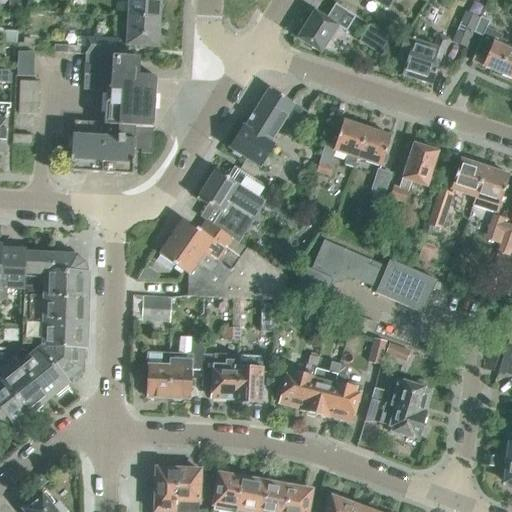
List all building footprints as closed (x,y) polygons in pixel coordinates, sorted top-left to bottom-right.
[(18,16),(18,0),(10,0),(9,16),(18,16)] [(128,0),(127,16),(159,18),(160,0),(128,0)] [(372,0),(386,8),(391,0),(372,0)] [(313,10),(295,38),(319,53),(336,26),(345,31),(355,15),(335,3),(325,18),(313,10)] [(465,47),(478,18),(466,12),(453,41),(465,47)] [(158,46),(159,18),(127,16),(126,45),(158,46)] [(480,17),(473,32),(482,36),(486,28),(489,21),(480,17)] [(358,43),(392,64),(397,44),(368,26),(358,43)] [(482,36),(476,50),(471,60),(511,78),(511,49),(506,47),(507,45),(499,42),(502,35),(486,28),(482,36)] [(17,32),(2,31),(2,40),(17,41),(17,32)] [(410,40),(402,38),(393,65),(403,68),(400,76),(430,86),(439,59),(448,40),(439,35),(433,48),(413,41),(413,39),(410,39),(410,40)] [(54,52),(84,53),(120,55),(121,40),(85,37),(85,47),(55,45),(54,52)] [(33,52),(34,44),(18,43),(17,51),(33,52)] [(16,76),(31,77),(33,53),(17,52),(16,76)] [(84,75),(83,90),(106,92),(104,124),(153,127),(156,79),(156,77),(138,76),(139,67),(140,58),(120,57),(120,55),(84,53),(84,56),(85,56),(84,66),(83,75),(84,75)] [(0,83),(11,84),(11,75),(8,71),(0,70),(0,83)] [(38,105),(39,82),(19,81),(18,104),(38,105)] [(293,103),(268,87),(243,125),(241,124),(227,146),(232,149),(232,153),(239,158),(242,155),(258,166),(273,143),(269,141),(281,123),(292,107),(291,106),(293,103)] [(6,109),(9,110),(10,101),(0,100),(0,152),(3,153),(6,109)] [(367,128),(343,120),(336,139),(333,138),(330,146),(325,145),(316,173),(329,177),(332,167),(329,166),(333,152),(346,157),(343,165),(354,168),(356,160),(367,128)] [(69,170),(101,172),(104,124),(74,122),(73,133),(55,132),(54,148),(71,149),(69,170)] [(151,154),(153,127),(104,124),(101,172),(132,174),(133,148),(140,149),(140,154),(151,154)] [(367,128),(356,160),(380,168),(390,135),(367,128)] [(13,135),(12,145),(32,146),(32,144),(32,136),(13,135)] [(437,151),(411,142),(400,177),(401,177),(400,180),(401,180),(425,188),(427,182),(430,182),(433,173),(431,171),(437,151)] [(449,189),(473,197),(484,166),(459,158),(449,189)] [(508,174),(484,166),(473,197),(474,197),(471,205),(495,212),(498,205),(508,174)] [(385,195),(392,174),(377,169),(370,190),(373,191),(371,199),(381,202),(383,195),(385,195)] [(252,178),(244,191),(236,187),(237,185),(214,171),(214,170),(213,170),(195,198),(196,199),(220,214),(211,226),(238,244),(272,191),(267,187),(252,178)] [(408,191),(399,188),(393,186),(389,199),(404,204),(408,191)] [(442,230),(454,194),(439,189),(426,225),(442,230)] [(504,222),(505,218),(492,214),(484,240),(499,245),(504,222)] [(181,275),(183,272),(188,276),(187,297),(261,300),(273,301),(273,300),(289,278),(246,249),(238,244),(211,226),(206,221),(199,231),(183,220),(158,255),(175,267),(173,269),(181,275)] [(511,225),(504,222),(499,245),(497,253),(509,257),(511,245),(511,225)] [(304,266),(291,295),(320,308),(332,281),(335,282),(345,278),(346,275),(377,288),(375,293),(422,313),(437,280),(389,260),(386,267),(324,240),(311,269),(304,266)] [(418,258),(428,261),(434,246),(423,242),(418,258)] [(0,301),(6,302),(7,291),(20,291),(20,287),(21,271),(22,254),(25,254),(25,247),(9,247),(9,250),(0,249),(0,301)] [(25,254),(22,254),(21,271),(85,274),(85,272),(87,272),(84,261),(77,254),(66,254),(66,255),(50,255),(50,253),(37,253),(37,255),(25,254)] [(278,265),(276,269),(284,274),(290,265),(286,261),(278,265)] [(143,268),(137,280),(156,280),(159,276),(148,269),(143,268)] [(87,274),(85,274),(21,271),(20,287),(20,291),(23,291),(23,295),(34,296),(39,296),(86,298),(87,274)] [(29,305),(28,319),(38,320),(85,322),(86,298),(39,296),(34,296),(23,295),(23,304),(19,304),(18,316),(26,317),(26,304),(29,305)] [(169,323),(171,299),(143,298),(141,321),(169,323)] [(261,300),(259,332),(272,333),(273,301),(261,300)] [(38,320),(28,319),(23,319),(22,344),(84,346),(85,322),(38,320)] [(222,340),(231,341),(232,328),(223,328),(222,340)] [(240,341),(240,329),(232,328),(231,341),(240,341)] [(18,342),(18,330),(3,329),(3,341),(18,342)] [(179,360),(170,360),(168,397),(190,398),(191,371),(202,371),(203,355),(204,339),(192,338),(191,354),(179,354),(179,360)] [(380,366),(386,342),(373,339),(367,362),(380,366)] [(404,350),(390,345),(386,354),(401,360),(404,350)] [(498,371),(510,375),(511,370),(511,346),(507,345),(498,371)] [(19,358),(19,350),(9,349),(8,357),(19,358)] [(68,385),(64,379),(38,350),(19,365),(47,398),(53,393),(55,396),(68,385)] [(72,376),(82,368),(82,351),(38,350),(64,379),(70,374),(72,376)] [(160,353),(148,353),(146,396),(168,397),(170,360),(160,359),(160,353)] [(212,397),(236,398),(238,361),(226,360),(226,365),(214,364),(214,356),(203,355),(202,371),(201,385),(213,386),(212,397)] [(302,410),(303,410),(312,376),(313,376),(314,372),(315,368),(316,368),(318,359),(309,356),(307,366),(306,366),(304,374),(288,370),(280,401),(303,407),(302,410)] [(236,400),(260,401),(262,362),(238,361),(236,398),(236,400)] [(313,376),(312,376),(303,410),(305,411),(307,414),(313,416),(316,414),(326,416),(334,384),(335,381),(336,378),(339,365),(331,363),(327,375),(314,372),(313,376)] [(328,413),(345,417),(351,419),(359,388),(355,387),(355,384),(348,382),(347,385),(344,384),(346,376),(345,376),(347,366),(339,364),(339,365),(336,378),(335,381),(326,416),(327,417),(328,413)] [(40,404),(47,398),(19,365),(1,381),(3,384),(28,413),(31,416),(43,407),(40,404)] [(373,389),(370,399),(390,406),(391,404),(426,414),(427,414),(423,413),(426,404),(429,402),(431,395),(429,392),(429,391),(412,385),(411,382),(404,380),(402,382),(398,381),(394,395),(373,389)] [(16,423),(28,413),(3,384),(0,385),(0,417),(0,418),(5,414),(11,422),(14,420),(16,423)] [(364,417),(364,418),(376,422),(389,426),(388,429),(390,429),(392,433),(397,435),(401,433),(419,438),(420,435),(424,434),(425,428),(423,425),(426,417),(426,414),(391,404),(390,406),(370,399),(364,417)] [(495,466),(496,456),(486,455),(485,465),(495,466)] [(199,511),(200,470),(156,468),(154,511),(199,511)] [(212,511),(234,511),(235,509),(241,475),(226,472),(226,474),(219,473),(212,511)] [(235,509),(234,511),(258,511),(261,496),(264,479),(248,476),(248,478),(242,477),(242,475),(241,475),(235,509)] [(40,488),(48,482),(43,476),(35,482),(40,488)] [(261,496),(258,511),(285,511),(290,484),(289,486),(283,484),(283,482),(268,479),(265,496),(261,496)] [(307,511),(312,490),(305,489),(305,486),(290,484),(285,511),(307,511)] [(21,511),(53,511),(50,507),(53,505),(44,495),(41,498),(39,496),(21,511)] [(350,511),(353,505),(353,503),(338,497),(338,499),(332,497),(326,511),(350,511)]
